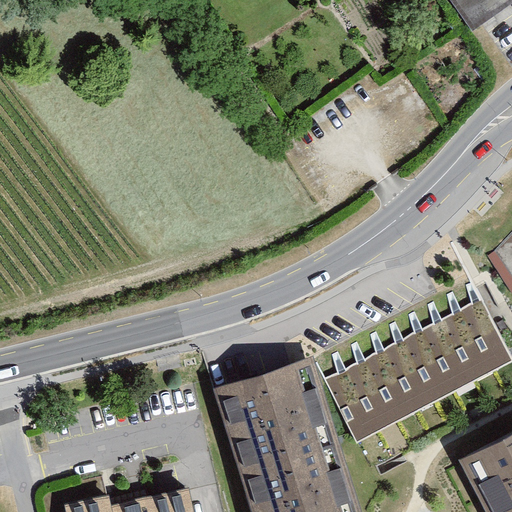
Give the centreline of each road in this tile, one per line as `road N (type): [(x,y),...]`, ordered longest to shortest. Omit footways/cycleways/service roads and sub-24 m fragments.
road 1 (secondary): [(0,366),(177,326),(304,280),(421,201),(511,110)]
road 2 (residential): [(0,394),(24,511)]
